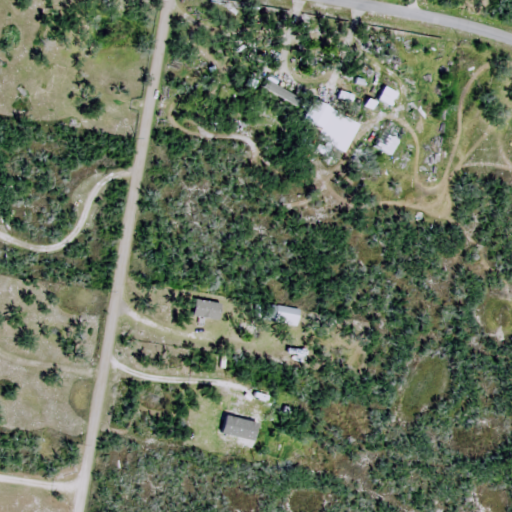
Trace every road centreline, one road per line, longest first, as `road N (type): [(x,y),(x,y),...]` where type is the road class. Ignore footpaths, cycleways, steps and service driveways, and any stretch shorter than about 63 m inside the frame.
road 1 (residential): [(169,0),(77,511)]
road 2 (residential): [(330,0),(511,39)]
